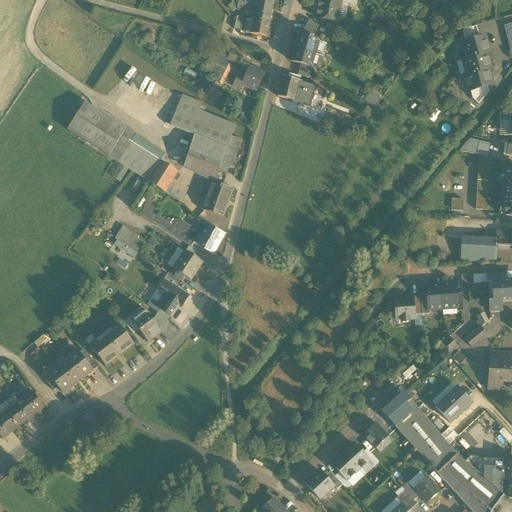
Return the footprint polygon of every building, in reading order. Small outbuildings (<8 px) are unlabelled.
[(256,0),(255,5),(272,8),(273,0),(256,0)] [(319,0),(316,18),(337,22),(338,20),(340,4),(340,3),(338,3),(319,0)] [(245,8),(254,10),(255,5),(245,3),(238,2),(237,8),(236,10),(244,12),(245,8)] [(236,10),(237,8),(232,3),(227,7),(232,13),(236,10)] [(340,4),(338,20),(345,21),(347,5),(340,4)] [(272,8),(255,5),(254,10),(253,20),(269,23),(272,8)] [(233,29),(240,31),(244,18),(237,17),(233,29)] [(267,38),(269,23),(253,20),(250,35),(267,38)] [(303,31),(313,36),(318,26),(309,21),(303,31)] [(324,29),(335,35),(337,30),(327,24),(324,29)] [(511,24),(503,26),(511,58),(511,57),(511,24)] [(479,39),(476,27),(465,29),(462,33),(465,43),(479,39)] [(298,35),(294,49),(315,55),(318,42),(311,40),(309,38),(298,35)] [(461,44),(466,59),(463,60),(467,75),(464,76),(469,92),(487,87),(492,85),(487,70),(490,69),(486,54),(489,53),(484,37),(479,39),(465,43),(461,44)] [(206,77),(213,80),(216,82),(221,74),(226,63),(228,58),(231,51),(225,48),(219,61),(215,59),(206,77)] [(311,68),(315,55),(294,49),(290,62),(300,65),(311,68)] [(228,58),(241,64),(244,57),(231,51),(228,58)] [(220,84),(222,85),(231,66),(226,63),(221,74),(216,82),(220,84)] [(245,76),(246,76),(250,67),(243,64),(239,73),(245,76)] [(297,76),(308,79),(311,68),(300,65),(297,76)] [(244,87),(256,92),(264,73),(250,67),(246,76),(245,76),(241,85),(241,86),(244,87)] [(278,97),(293,102),(297,89),(298,82),(283,78),(278,97)] [(216,82),(213,80),(208,89),(214,93),(220,84),(216,82)] [(297,89),(311,93),(312,87),(301,84),(302,83),(298,82),(297,89)] [(469,92),(472,100),(478,105),(489,93),(487,87),(469,92)] [(207,103),(214,93),(208,89),(201,98),(207,103)] [(311,93),(297,89),(293,102),(292,103),(307,107),(311,93)] [(235,126),(202,113),(198,111),(200,106),(201,104),(182,96),(169,126),(193,136),(194,135),(226,148),(231,137),(235,126)] [(67,130),(108,157),(126,129),(84,103),(67,130)] [(500,122),(510,123),(510,122),(511,121),(511,114),(500,114),(500,122)] [(108,157),(118,163),(136,136),(126,129),(108,157)] [(223,156),(226,148),(194,135),(193,136),(183,167),(215,180),(223,156)] [(118,163),(147,182),(161,162),(164,157),(151,146),(136,136),(118,163)] [(241,140),(231,137),(226,148),(223,156),(234,160),(241,140)] [(476,154),(488,157),(489,150),(477,148),(476,154)] [(201,210),(223,218),(226,209),(223,208),(230,189),(222,186),(229,166),(232,166),(234,160),(223,156),(215,180),(214,183),(211,182),(208,191),(209,192),(206,201),(205,201),(201,210)] [(475,210),(487,211),(490,159),(479,157),(475,210)] [(147,182),(164,193),(169,186),(178,173),(161,162),(147,182)] [(503,216),(511,216),(511,171),(501,171),(501,175),(500,183),(500,189),(502,189),(505,189),(505,197),(504,207),(504,215),(503,216)] [(186,197),(169,186),(164,193),(181,204),(186,197)] [(223,208),(226,209),(233,189),(230,189),(223,208)] [(451,211),(462,211),(463,200),(451,199),(451,211)] [(194,242),(215,255),(225,235),(205,224),(199,234),(194,242)] [(184,236),(194,242),(199,234),(193,231),(194,229),(189,226),(184,236)] [(128,230),(120,242),(131,249),(139,237),(128,230)] [(511,231),(497,230),(496,241),(511,241),(511,231)] [(445,263),(480,261),(481,250),(488,250),(489,240),(447,238),(445,263)] [(511,241),(496,241),(489,240),(488,250),(481,250),(480,261),(511,258),(511,241)] [(136,253),(131,249),(120,242),(119,242),(117,246),(133,257),(136,254),(136,253)] [(184,278),(189,281),(197,270),(198,270),(203,263),(186,252),(174,270),(173,270),(184,278)] [(172,268),(168,274),(181,282),(184,278),(173,270),(174,270),(172,268)] [(487,274),(487,275),(487,284),(493,283),(493,282),(505,282),(505,273),(487,274)] [(177,289),(181,282),(168,274),(163,281),(177,289)] [(473,284),(487,284),(487,275),(473,275),(473,284)] [(158,314),(168,322),(178,307),(181,308),(188,297),(177,289),(163,281),(158,289),(169,296),(158,314)] [(495,302),(501,302),(511,301),(511,281),(505,282),(493,282),(493,283),(495,302)] [(455,284),(441,285),(442,310),(456,309),(457,309),(456,294),(455,284)] [(428,311),(442,310),(441,285),(426,286),(427,296),(428,311)] [(413,298),(414,315),(422,314),(421,297),(413,297),(413,298)] [(402,320),(402,323),(408,323),(408,320),(414,320),(414,315),(413,298),(394,300),(396,321),(402,320)] [(489,302),(490,313),(502,312),(501,302),(495,302),(489,302)] [(134,321),(145,313),(143,310),(132,319),(134,321)] [(138,331),(147,343),(161,332),(153,321),(148,315),(145,313),(134,321),(132,319),(131,321),(130,321),(138,331)] [(488,321),(484,313),(475,317),(480,326),(488,321)] [(153,321),(161,332),(168,322),(157,314),(153,321)] [(123,322),(133,335),(138,331),(130,321),(131,321),(129,318),(123,322)] [(90,347),(104,366),(133,345),(118,325),(90,347)] [(465,341),(471,348),(487,335),(480,328),(465,341)] [(39,339),(42,343),(50,337),(47,333),(39,339)] [(440,346),(448,356),(457,347),(449,338),(440,346)] [(98,367),(92,360),(84,349),(79,353),(87,364),(93,371),(98,367)] [(466,359),(459,351),(452,358),(459,366),(466,359)] [(79,353),(69,361),(83,379),(93,371),(87,364),(79,353)] [(511,355),(489,354),(489,363),(492,363),(492,362),(511,363),(511,355)] [(69,361),(59,368),(73,386),(83,379),(69,361)] [(500,382),(511,383),(511,372),(511,367),(511,363),(492,362),(492,363),(491,381),(491,382),(500,382)] [(63,394),(73,386),(59,368),(49,376),(58,387),(63,394)] [(44,380),(53,391),(58,387),(49,376),(44,380)] [(487,390),(499,390),(500,382),(491,382),(491,381),(488,381),(487,390)] [(457,388),(446,398),(461,413),(472,403),(457,388)] [(32,393),(21,401),(33,416),(43,408),(32,393)] [(472,511),(491,511),(504,495),(500,492),(476,472),(475,472),(464,462),(456,455),(404,393),(381,413),(417,452),(453,490),(463,501),(472,511)] [(450,423),(461,413),(446,398),(435,408),(450,423)] [(21,401),(11,409),(22,424),(33,416),(21,401)] [(11,409),(0,417),(12,432),(22,424),(11,409)] [(78,443),(84,450),(85,450),(92,444),(88,439),(91,437),(93,439),(98,435),(96,433),(104,426),(92,411),(79,422),(82,426),(70,436),(71,438),(73,437),(78,443)] [(0,438),(1,440),(12,432),(0,417),(0,416),(0,438)] [(362,435),(375,449),(387,437),(375,424),(362,435)] [(441,436),(445,440),(454,432),(449,428),(441,436)] [(511,440),(511,437),(503,428),(499,433),(509,443),(511,440)] [(458,436),(454,432),(445,440),(449,444),(458,436)] [(68,452),(75,461),(87,452),(85,450),(84,450),(78,443),(68,452)] [(353,444),(342,454),(358,471),(369,461),(362,454),(353,444)] [(369,461),(374,467),(378,463),(366,450),(362,454),(369,461)] [(346,481),(358,471),(342,454),(331,464),(339,473),(346,481)] [(500,492),(502,492),(502,485),(502,480),(503,472),(493,472),(494,461),(479,461),(476,460),(471,455),(464,462),(475,472),(476,472),(500,492)] [(493,472),(503,472),(503,461),(494,461),(493,472)] [(511,461),(503,461),(503,472),(502,480),(508,480),(507,485),(502,485),(502,492),(511,493),(511,461)] [(333,486),(337,490),(342,485),(334,477),(330,472),(325,477),(333,486)] [(307,486),(319,499),(333,486),(325,477),(321,473),(307,486)] [(342,485),(346,490),(350,486),(346,481),(339,473),(334,477),(342,485)] [(419,496),(426,504),(439,493),(425,478),(413,490),(419,496)] [(413,490),(407,483),(401,488),(405,491),(414,501),(419,496),(413,490)] [(401,505),(407,511),(408,511),(417,504),(414,501),(405,491),(396,499),(401,505)] [(260,511),(285,511),(273,499),(260,511)]
